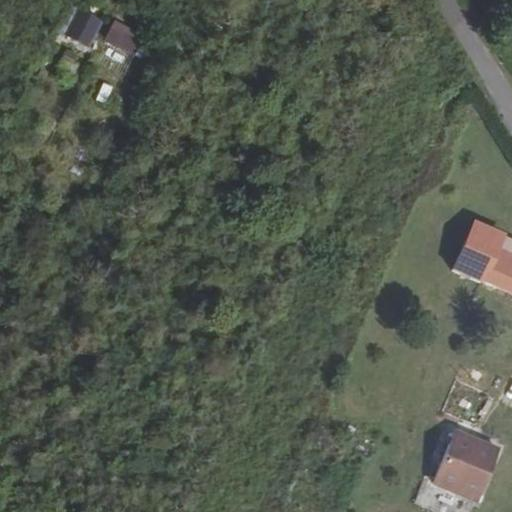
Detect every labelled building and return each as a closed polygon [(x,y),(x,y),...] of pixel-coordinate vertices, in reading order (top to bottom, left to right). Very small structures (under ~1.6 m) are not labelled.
[(80,9),(76,17),(92,27),(97,20),(80,9)] [(92,27),(76,17),(57,49),(74,58),(92,27)] [(104,21),(102,26),(124,37),(126,33),(104,21)] [(124,37),(102,26),(95,39),(117,51),(124,37)] [(471,499),(491,448),(450,432),(430,483),(471,499)]
